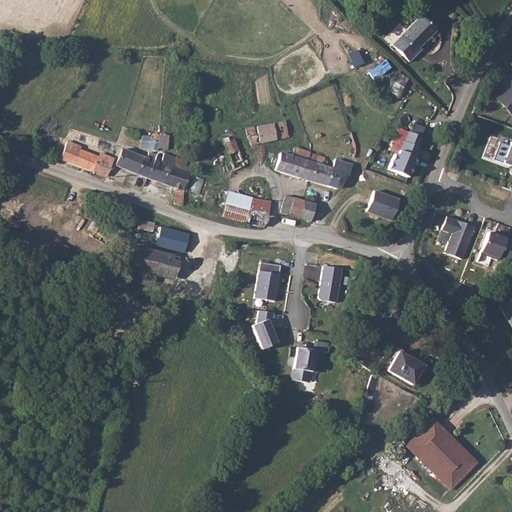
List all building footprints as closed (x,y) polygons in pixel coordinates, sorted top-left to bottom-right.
[(437,31),(423,18),(393,47),(410,64),(420,55),(416,53),(437,31)] [(347,52),(352,66),(361,63),(356,49),(347,52)] [(397,95),(408,78),(406,77),(397,71),(389,84),(388,89),(397,95)] [(511,87),(511,75),(500,88),(506,94),(511,87)] [(373,93),(382,98),(388,89),(389,84),(380,86),(373,93)] [(511,87),(506,94),(508,96),(498,106),(511,119),(511,118),(511,87)] [(291,129),(288,119),(248,126),(250,143),(282,137),(288,142),(292,140),(294,139),(290,133),(291,129)] [(390,169),(410,177),(422,148),(420,147),(424,137),(423,137),(426,128),(415,123),(412,132),(410,131),(406,141),(404,141),(399,155),(396,154),(390,169)] [(157,147),(158,132),(151,136),(143,134),(140,146),(156,151),(157,147)] [(168,133),(158,132),(157,147),(167,148),(168,133)] [(222,136),(223,141),(225,149),(233,169),(245,164),(234,139),(228,140),(226,135),(223,136),(222,136)] [(81,144),(67,141),(59,158),(74,163),(80,148),(81,144)] [(509,151),(500,148),(494,165),(511,171),(511,147),(509,151)] [(94,170),(101,155),(80,148),(74,163),(94,170)] [(316,154),(310,152),(295,148),(291,154),(282,151),(281,151),(275,169),(310,180),(316,154)] [(126,167),(132,153),(122,149),(117,164),(126,167)] [(185,161),(185,160),(165,152),(161,161),(154,160),(148,176),(168,183),(168,188),(175,191),(175,203),(176,203),(183,205),(186,189),(182,188),(188,176),(185,161)] [(114,157),(102,153),(101,155),(94,170),(108,175),(114,157)] [(148,176),(154,160),(156,157),(146,154),(145,157),(132,153),(126,167),(148,176)] [(341,185),(354,163),(334,157),(331,168),(322,164),(324,156),(316,154),(310,180),(340,188),(341,185)] [(228,190),(221,215),(265,226),(266,223),(271,200),(228,190)] [(400,199),(375,190),(367,210),(392,219),(400,199)] [(285,195),(277,224),(285,225),(288,217),(300,218),(304,200),(285,195)] [(315,202),(304,200),(300,218),(311,219),(315,202)] [(123,236),(127,225),(112,214),(109,219),(104,216),(100,222),(95,230),(108,237),(118,240),(123,236)] [(95,230),(100,222),(94,219),(90,227),(95,230)] [(139,228),(154,231),(157,222),(142,220),(139,228)] [(473,233),(446,224),(442,237),(452,240),(446,259),(463,265),(473,233)] [(132,229),(127,225),(123,236),(124,236),(129,240),(132,229)] [(157,245),(182,252),(185,252),(189,234),(162,227),(157,245)] [(506,243),(488,237),(481,259),(499,265),(500,262),(509,265),(511,262),(511,246),(506,245),(506,243)] [(175,278),(182,252),(157,245),(156,251),(136,245),(128,278),(154,284),(156,274),(175,278)] [(279,266),(259,262),(253,298),(274,301),(279,266)] [(340,269),(322,266),(317,297),(319,300),(335,303),(340,269)] [(511,297),(498,307),(511,328),(511,297)] [(259,349),(276,343),(268,318),(250,323),(259,349)] [(312,350),(296,347),(292,380),(307,383),(309,371),(317,373),(320,352),(327,353),(329,346),(327,346),(327,343),(313,341),(312,350)] [(397,353),(389,373),(414,385),(423,366),(397,353)] [(398,441),(444,484),(471,458),(426,413),(398,441)]
